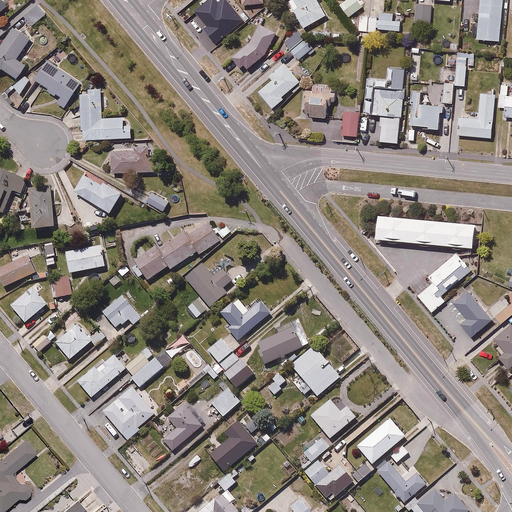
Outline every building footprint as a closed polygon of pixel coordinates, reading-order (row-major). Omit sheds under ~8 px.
[(0,0),(0,11),(10,3),(7,0),(0,0)] [(289,0),(306,27),(327,14),(318,0),(289,0)] [(364,5),(360,0),(346,0),(341,4),(350,16),(364,5)] [(504,0),(480,0),(477,38),(501,40),(504,0)] [(251,18),(238,3),(223,17),(235,32),(251,18)] [(47,15),(39,6),(26,18),(34,27),(47,15)] [(404,28),(405,15),(395,15),(395,11),(380,11),(380,15),(361,14),(361,30),(378,31),(378,28),(404,28)] [(0,68),(5,67),(20,76),(24,70),(28,73),(34,64),(20,56),(35,37),(17,23),(1,44),(0,44),(0,68)] [(251,67),(283,41),(269,24),(233,54),(243,66),(247,62),(251,67)] [(315,47),(300,29),(286,40),(301,59),(315,47)] [(457,84),(468,84),(469,64),(475,65),(475,51),(458,50),(457,84)] [(57,94),(58,92),(63,95),(59,102),(65,106),(83,77),(50,56),(36,78),(50,86),(48,89),(57,94)] [(286,60),(270,73),(274,77),(260,89),(275,106),(304,81),(286,60)] [(402,143),(409,68),(389,66),(388,78),(369,76),(366,112),(383,113),(381,141),(402,143)] [(33,82),(27,75),(16,85),(22,92),(33,82)] [(333,82),(313,81),(312,88),(306,88),(304,114),(331,115),(332,100),(338,100),(338,90),(332,90),(333,82)] [(455,81),(444,81),(443,101),(455,101),(455,81)] [(511,116),(511,93),(510,93),(511,82),(501,81),(499,107),(505,108),(505,116),(511,116)] [(27,99),(14,86),(5,95),(18,108),(27,99)] [(422,90),(413,89),(409,126),(443,129),(445,104),(421,101),(422,90)] [(105,100),(105,90),(82,91),(83,140),(132,139),(132,124),(126,124),(126,119),(106,119),(105,110),(109,110),(108,100),(105,100)] [(494,136),(496,92),(481,91),(480,117),(460,116),(459,135),(494,136)] [(363,109),(342,107),(341,116),(345,117),(343,134),(360,136),(363,109)] [(155,172),(155,146),(135,146),(135,152),(112,153),(113,174),(155,172)] [(0,168),(0,212),(4,214),(13,192),(23,196),(29,180),(0,168)] [(84,174),(75,192),(112,213),(125,190),(105,180),(103,184),(84,174)] [(53,187),(29,189),(33,231),(56,229),(53,187)] [(169,202),(152,193),(148,202),(165,211),(169,202)] [(470,222),(373,211),(370,238),(467,249),(470,222)] [(159,243),(135,259),(149,281),(170,267),(172,271),(199,253),(202,257),(222,243),(208,224),(162,248),(159,243)] [(102,246),(67,252),(71,275),(106,269),(102,246)] [(469,268),(452,249),(424,273),(430,279),(415,292),(426,304),(469,268)] [(29,257),(0,268),(0,276),(5,288),(37,274),(29,257)] [(211,272),(205,264),(188,278),(211,308),(228,294),(224,289),(236,280),(222,263),(211,272)] [(73,295),(70,275),(48,278),(51,298),(73,295)] [(466,283),(450,296),(467,317),(461,322),(472,336),(494,319),(466,283)] [(33,288),(11,307),(26,325),(48,306),(33,288)] [(185,304),(175,292),(162,302),(173,314),(185,304)] [(511,318),(511,292),(492,311),(504,325),(511,318)] [(135,326),(144,318),(124,295),(104,311),(117,328),(122,323),(124,325),(130,320),(135,326)] [(232,323),(228,326),(240,341),(273,314),(261,300),(250,309),(240,296),(222,310),(232,323)] [(209,310),(199,299),(186,309),(196,321),(209,310)] [(511,365),(511,322),(496,336),(507,349),(500,355),(510,367),(511,365)] [(299,324),(261,340),(264,347),(259,349),(265,363),(308,344),(299,324)] [(78,326),(56,343),(70,361),(92,343),(78,326)] [(193,342),(181,328),(162,345),(173,358),(193,342)] [(103,333),(93,341),(96,346),(107,338),(103,333)] [(236,354),(241,350),(228,333),(209,349),(230,377),(245,366),(236,354)] [(45,335),(33,344),(40,352),(52,343),(45,335)] [(316,344),(292,364),(303,377),(294,385),(303,396),(312,388),(319,395),(343,374),(316,344)] [(134,375),(157,355),(150,347),(128,367),(134,375)] [(172,361),(163,351),(157,355),(134,375),(132,377),(141,387),(172,361)] [(127,369),(116,356),(106,364),(103,360),(78,382),(93,399),(127,369)] [(290,384),(284,376),(269,387),(275,395),(290,384)] [(243,400),(230,386),(212,402),(226,416),(243,400)] [(157,414),(134,388),(120,400),(131,413),(125,418),(113,404),(103,413),(129,442),(141,432),(140,429),(157,414)] [(341,409),(332,398),(313,414),(332,438),(358,416),(348,403),(341,409)] [(185,406),(169,419),(178,429),(164,441),(174,453),(203,427),(185,406)] [(407,435),(390,416),(359,444),(376,463),(407,435)] [(253,420),(246,426),(253,434),(260,429),(253,420)] [(226,473),(259,446),(239,422),(226,434),(229,439),(211,456),(226,473)] [(273,439),(267,432),(259,439),(264,446),(273,439)] [(313,462),(332,445),(324,436),(305,453),(313,462)] [(0,511),(1,511),(20,497),(25,504),(42,491),(30,475),(23,481),(15,472),(38,454),(25,438),(0,458),(0,511)] [(407,470),(400,461),(411,452),(405,445),(377,467),(404,502),(428,484),(414,465),(407,470)] [(333,474),(320,459),(306,471),(320,486),(333,474)] [(375,470),(366,461),(350,476),(359,485),(375,470)] [(242,476),(235,468),(218,483),(225,491),(202,511),(240,511),(242,510),(234,501),(237,498),(229,488),(242,476)] [(411,511),(414,510),(414,511),(468,511),(472,510),(456,490),(446,498),(436,486),(419,500),(417,497),(405,506),(410,511),(411,511)] [(88,511),(77,498),(60,511),(88,511)] [(243,511),(252,511),(257,508),(252,503),(243,511)]
